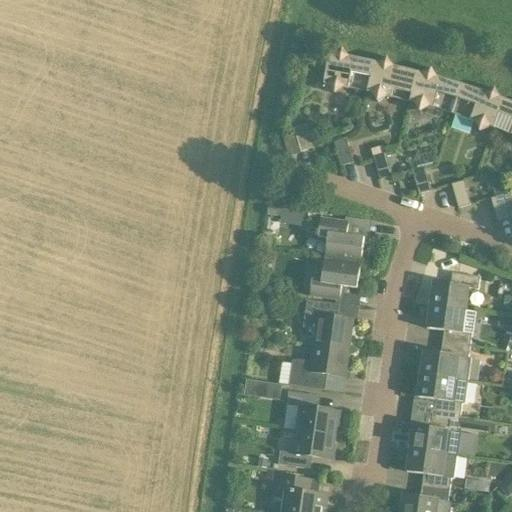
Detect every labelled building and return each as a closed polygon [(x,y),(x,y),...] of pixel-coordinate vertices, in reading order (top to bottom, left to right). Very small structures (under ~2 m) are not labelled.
[(335,94),(344,88),(367,93),(374,62),(348,57),(343,50),(335,55),(329,54),(324,85),(329,86),(335,94)] [(326,69),(328,57),(317,55),(314,67),(326,69)] [(386,97),(410,103),(418,72),(392,66),(387,58),(380,63),(374,62),(367,93),(372,94),(378,103),(386,97)] [(431,69),(423,74),(418,72),(410,103),(414,104),(420,113),(429,108),(452,115),(462,84),(436,77),(431,69)] [(452,115),(475,122),(480,132),(489,128),(493,129),(504,99),(499,97),(495,89),(487,93),(462,84),(452,115)] [(493,129),(511,136),(511,102),(504,99),(493,129)] [(306,125),(294,128),(300,153),(313,149),(306,125)] [(346,139),(334,143),(341,167),(353,163),(346,139)] [(386,153),(373,157),(380,181),(393,178),(386,153)] [(425,167),(412,171),(419,195),(432,192),(425,167)] [(464,181),(451,185),(458,209),(471,205),(464,181)] [(503,195),(490,199),(497,223),(510,219),(503,195)] [(267,215),(275,217),(276,208),(268,207),(267,215)] [(318,238),(328,240),(325,259),(361,264),(364,239),(347,237),(348,223),(321,219),(318,238)] [(310,297),(340,301),(342,288),(357,290),(361,264),(325,259),(322,281),(312,280),(310,297)] [(457,274),(455,286),(434,283),(430,306),(466,311),(469,289),(478,291),(480,278),(457,274)] [(511,297),(505,296),(502,314),(511,315),(511,297)] [(303,328),(316,330),(313,346),(348,351),(353,320),(333,317),(334,305),(307,301),(303,328)] [(427,329),(448,332),(447,344),(470,347),(475,312),(466,311),(430,306),(427,329)] [(445,355),(424,352),(420,375),(468,382),(471,359),(469,359),(470,347),(447,344),(445,355)] [(325,391),(327,376),(344,378),(348,351),(313,346),(311,362),(300,361),(292,361),(288,386),(325,391)] [(417,398),(438,401),(436,415),(460,419),(462,405),(464,405),(468,382),(420,375),(417,398)] [(243,380),(242,396),(279,399),(281,383),(243,380)] [(312,409),(314,396),(289,393),(283,429),(297,431),(336,437),(339,413),(312,409)] [(413,426),(410,450),(457,457),(460,433),(458,433),(459,429),(460,419),(436,415),(434,429),(413,426)] [(473,420),(460,419),(459,429),(471,431),(473,420)] [(304,469),(305,457),(333,460),(336,437),(297,431),(294,454),(280,452),(278,465),(304,469)] [(406,473),(428,476),(426,487),(450,491),(451,479),(454,479),(457,457),(410,450),(406,473)] [(265,469),(266,461),(258,460),(257,468),(265,469)] [(276,482),(277,474),(268,473),(266,481),(276,482)] [(325,510),(327,496),(308,494),(310,481),(282,477),(280,491),(285,491),(282,511),(322,511),(323,510),(325,510)] [(424,498),(403,495),(400,511),(449,511),(451,504),(449,502),(448,502),(450,491),(426,487),(424,498)]
